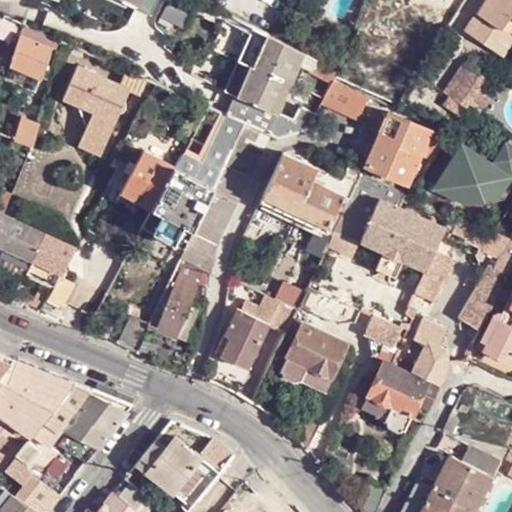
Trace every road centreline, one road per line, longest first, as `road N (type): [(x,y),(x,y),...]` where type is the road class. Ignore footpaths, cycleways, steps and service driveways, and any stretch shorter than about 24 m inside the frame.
road 1 (unknown): [(210,80),(3,0)]
road 2 (residential): [(511,391),(461,366),(385,511)]
road 3 (residential): [(325,511),(230,416),(175,390)]
road 4 (residential): [(175,390),(0,319)]
road 5 (residential): [(75,511),(175,390)]
